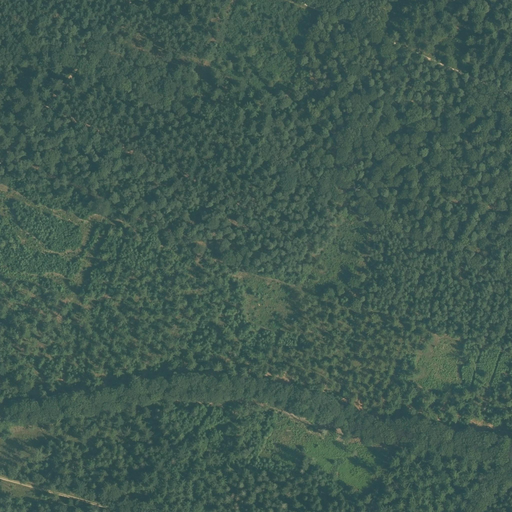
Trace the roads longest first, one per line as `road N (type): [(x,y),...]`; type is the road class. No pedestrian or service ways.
road 1 (track): [(0,419),(166,387),(242,388),(382,431),(511,453)]
road 2 (track): [(511,96),(296,0)]
road 3 (track): [(0,162),(122,11)]
